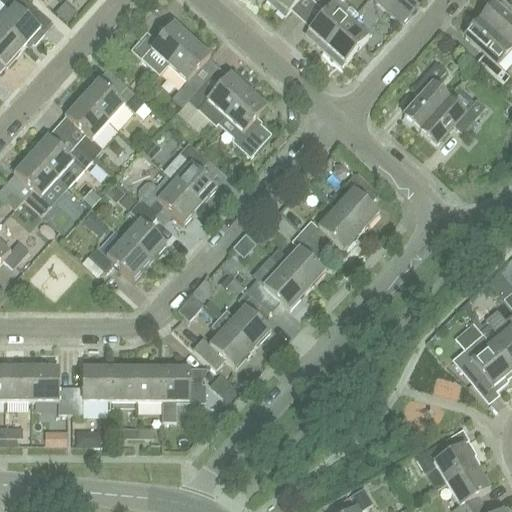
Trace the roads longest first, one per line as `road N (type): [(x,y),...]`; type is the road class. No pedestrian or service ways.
road 1 (residential): [(0,330),(117,330),(153,317),(336,120)]
road 2 (residential): [(188,504),(434,230)]
road 3 (residential): [(201,0),(336,120)]
road 4 (residential): [(0,133),(121,0)]
road 5 (residential): [(336,120),(460,0)]
road 6 (tertiary): [(188,504),(28,489)]
road 7 (residential): [(434,230),(427,205),(336,120)]
